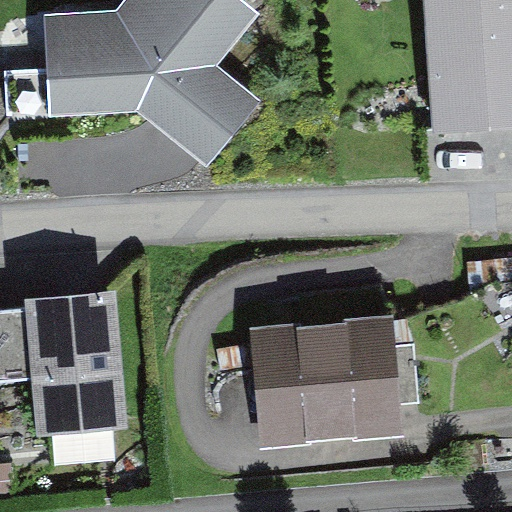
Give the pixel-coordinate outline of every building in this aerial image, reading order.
[(134,0),(120,18),(46,27),(51,124),(137,118),(206,171),(263,108),(215,72),(262,23),(234,0),(134,0)] [(511,0),(424,0),(435,141),(511,132),(511,0)] [(117,274),(25,282),(27,296),(33,370),(39,431),(130,423),(117,274)] [(27,296),(0,298),(0,372),(33,370),(27,296)] [(393,302),(253,317),(259,439),(401,426),(393,302)] [(13,456),(0,456),(0,492),(16,491),(13,456)]
